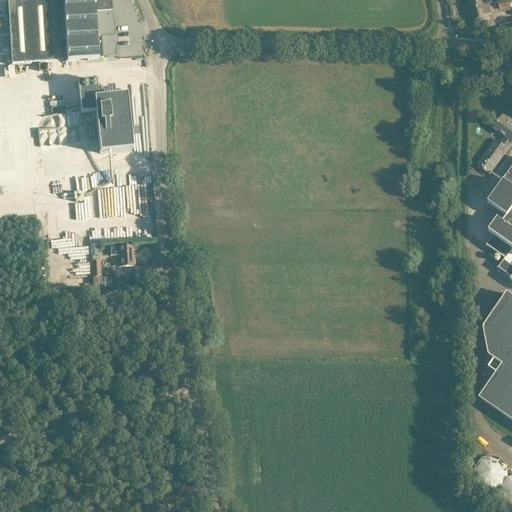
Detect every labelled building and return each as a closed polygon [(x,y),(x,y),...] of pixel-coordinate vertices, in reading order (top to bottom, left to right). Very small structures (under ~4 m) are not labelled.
[(48,0),(42,0),(7,2),(11,66),(52,63),(48,0)] [(62,0),(65,40),(59,41),(61,58),(66,58),(67,63),(88,61),(98,61),(98,59),(103,58),(103,56),(106,56),(106,58),(117,58),(116,43),(114,43),(114,39),(115,38),(114,19),(112,19),(110,0),(62,0)] [(466,0),(472,23),(488,19),(488,16),(491,15),(487,0),(466,0)] [(509,1),(498,3),(499,10),(510,8),(509,1)] [(94,114),(98,155),(131,152),(125,96),(97,99),(95,82),(76,84),(80,115),(94,114)] [(511,121),(504,116),(498,124),(493,129),(504,136),(500,143),(495,140),(476,166),(489,175),(511,143),(511,121)] [(511,282),(511,168),(502,181),(503,182),(487,204),(507,217),(502,224),(497,221),(489,234),(493,237),(486,247),(506,260),(499,269),(511,279),(510,281),(511,282)] [(83,201),(82,194),(74,194),(74,202),(83,201)] [(64,240),(49,242),(52,255),(60,253),(59,247),(65,246),(64,240)] [(100,244),(90,245),(90,257),(97,256),(97,252),(100,252),(100,244)] [(135,260),(133,260),(132,247),(110,248),(110,256),(120,255),(120,267),(133,267),(133,266),(135,265),(135,260)] [(92,263),(92,278),(100,277),(99,262),(92,263)] [(116,278),(92,279),(93,291),(113,290),(113,292),(117,292),(116,278)] [(92,292),(84,294),(86,300),(94,298),(92,292)] [(488,369),(496,374),(479,399),(511,421),(511,298),(506,295),(483,328),(488,357),(494,361),(488,369)] [(490,489),(493,489),(497,488),(500,486),(503,484),(505,481),(506,477),(507,473),(506,468),(504,465),(501,461),(498,460),(495,458),(491,458),(488,458),(484,460),(480,462),(478,465),(477,468),(476,471),(476,476),(476,480),(478,482),(481,486),(484,487),(486,489),(490,489)] [(504,485),(503,488),(502,491),(503,494),(503,497),(505,501),(507,503),(511,506),(511,477),(510,479),(507,481),(505,483),(504,485)]
